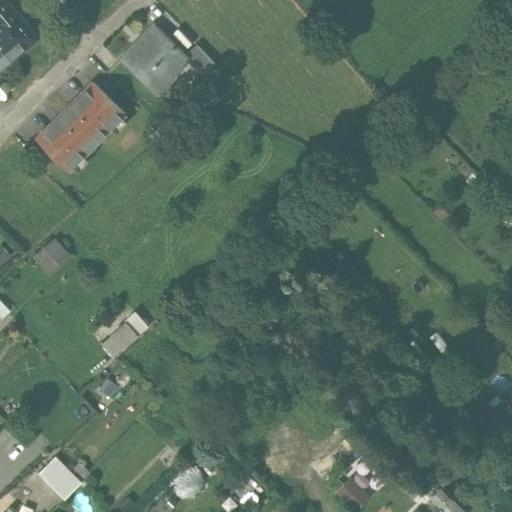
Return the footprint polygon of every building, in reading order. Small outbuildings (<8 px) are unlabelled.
[(0,49),(10,61),(35,40),(6,6),(0,10),(0,49)] [(119,59),(155,95),(169,81),(166,78),(187,58),(154,25),(119,59)] [(196,46),(188,54),(206,73),(214,64),(196,46)] [(0,69),(10,61),(0,49),(0,69)] [(93,83),(65,112),(96,143),(124,114),(93,83)] [(65,112),(36,140),(67,171),(96,143),(65,112)] [(56,239),(34,253),(45,270),(53,264),(48,256),(61,248),(56,239)] [(114,357),(149,324),(135,309),(100,342),(114,357)] [(36,475),(63,501),(81,483),(53,457),(36,475)] [(360,459),(331,485),(356,511),(384,485),(360,459)] [(81,483),(63,501),(57,507),(62,511),(100,511),(106,507),(81,483)]
